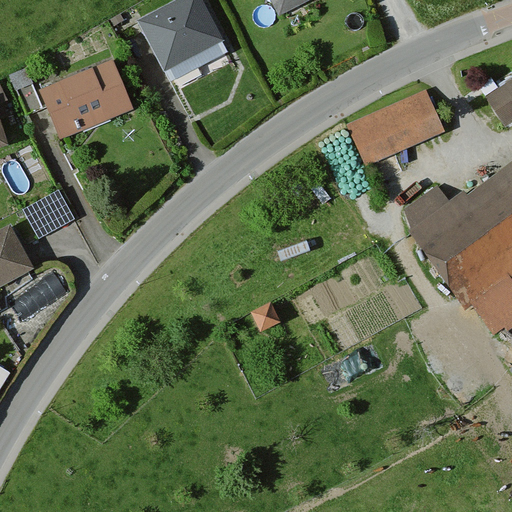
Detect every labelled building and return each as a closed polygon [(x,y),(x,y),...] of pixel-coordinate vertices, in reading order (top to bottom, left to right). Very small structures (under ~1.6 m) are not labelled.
[(220,48),(195,0),(190,0),(135,29),(160,78),(220,48)] [(266,0),(279,23),(323,0),(266,0)] [(128,119),(107,69),(36,98),(57,149),(128,119)] [(490,75),(478,83),(485,95),(498,88),(490,75)] [(507,130),(511,126),(511,83),(487,100),(507,130)] [(424,95),(349,127),(366,167),(442,135),(424,95)] [(511,169),(465,203),(462,198),(447,209),(437,196),(404,219),(415,234),(405,241),(460,317),(467,311),(492,346),(511,332),(511,291),(509,288),(511,286),(511,169)] [(0,291),(28,276),(5,234),(0,236),(0,291)] [(250,319),(261,339),(279,329),(269,309),(250,319)] [(0,361),(0,387),(8,364),(0,361)]
